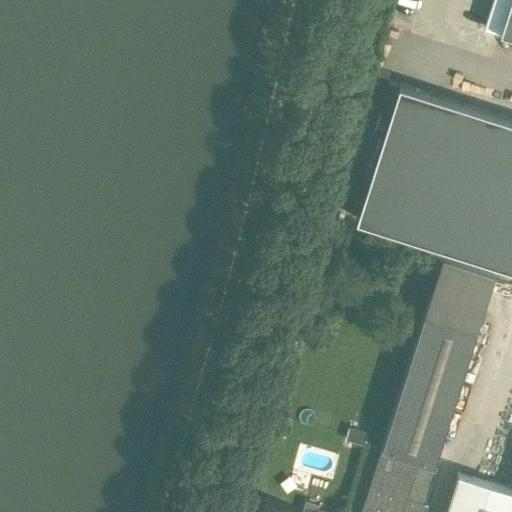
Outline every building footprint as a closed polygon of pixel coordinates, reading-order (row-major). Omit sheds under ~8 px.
[(511,0),(509,0),(500,31),(511,35),(511,0)] [(511,118),(398,82),(355,217),(511,266),(511,118)] [(424,511),(431,491),(428,490),(440,453),(438,453),(481,318),(480,318),(494,275),(442,258),(425,312),(424,312),(382,447),(360,511),(424,511)] [(368,431),(349,426),(346,439),(364,444),(368,431)] [(511,511),(511,488),(457,471),(444,511),(511,511)] [(261,511),(327,511),(318,509),(316,511),(295,511),(265,502),(261,511)]
